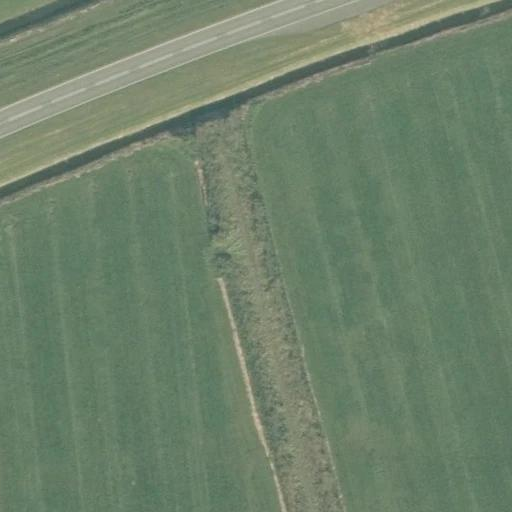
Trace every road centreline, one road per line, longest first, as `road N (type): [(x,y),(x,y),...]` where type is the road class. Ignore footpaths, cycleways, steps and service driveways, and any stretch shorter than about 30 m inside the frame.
road 1 (track): [(318,511),(218,125)]
road 2 (trunk): [(0,125),(321,0)]
